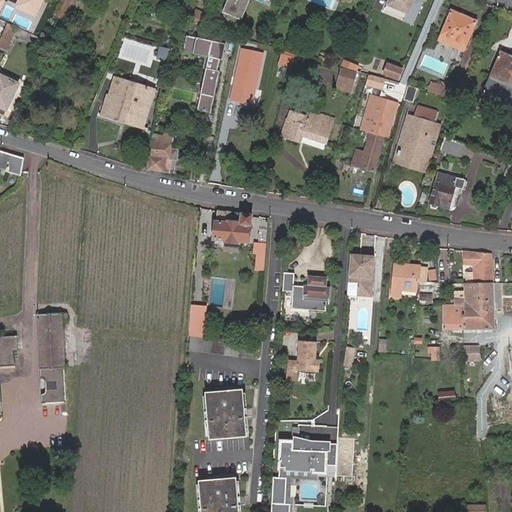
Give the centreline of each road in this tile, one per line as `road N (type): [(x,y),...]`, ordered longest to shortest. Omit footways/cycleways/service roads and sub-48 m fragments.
road 1 (residential): [(0,137),(195,193),(511,243)]
road 2 (unknown): [(344,216),(332,408)]
